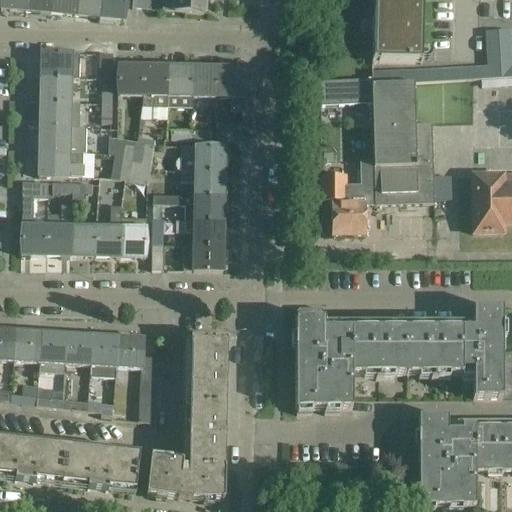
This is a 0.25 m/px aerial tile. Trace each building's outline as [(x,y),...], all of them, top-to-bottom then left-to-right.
[(0,0),(0,12),(24,14),(25,0),(0,0)] [(25,0),(24,14),(48,16),(49,0),(25,0)] [(49,0),(48,16),(73,19),(74,0),(49,0)] [(99,0),(74,0),(73,19),(97,21),(99,0)] [(99,0),(97,21),(124,23),(125,0),(99,0)] [(150,0),(131,0),(131,11),(149,12),(150,0)] [(203,0),(174,0),(174,4),(162,3),(161,13),(202,17),(203,0)] [(372,17),(371,53),(378,53),(378,65),(414,66),(421,66),(422,0),(381,0),(381,17),(372,17)] [(78,56),(70,56),(41,56),(40,80),(69,81),(70,76),(70,68),(78,68),(78,56)] [(111,57),(109,57),(102,57),(101,77),(111,77),(111,57)] [(499,62),(500,81),(511,67),(511,61),(499,62)] [(486,69),(500,81),(499,62),(486,63),(486,69)] [(511,80),(511,67),(500,81),(511,80)] [(141,98),(141,70),(117,69),(116,98),(141,98)] [(480,69),(481,82),(500,81),(486,69),(480,69)] [(166,70),(141,70),(141,98),(142,98),(141,109),(165,110),(165,98),(166,70)] [(191,71),(166,70),(165,98),(165,110),(190,110),(191,99),(191,71)] [(215,100),(215,99),(216,71),(191,71),(191,99),(190,110),(191,110),(191,99),(215,100)] [(216,71),(215,99),(215,100),(230,100),(229,114),(241,114),(242,72),(216,71)] [(430,72),(430,85),(438,85),(437,72),(430,72)] [(408,86),(413,86),(416,86),(415,73),(412,73),(407,73),(408,86)] [(370,87),(379,87),(378,74),(371,74),(370,87)] [(39,105),(69,105),(69,81),(40,80),(39,105)] [(370,82),(320,85),(320,109),(371,107),(370,88),(370,87),(370,82)] [(414,127),(413,86),(408,86),(400,86),(393,87),(386,87),(379,87),(370,87),(370,88),(371,107),(374,209),(379,209),(433,207),(433,198),(431,127),(414,127)] [(101,87),(101,106),(110,106),(111,88),(101,87)] [(69,105),(39,105),(39,129),(77,130),(77,107),(69,106),(69,105)] [(110,127),(110,106),(101,106),(101,127),(110,127)] [(241,126),(215,126),(214,144),(217,144),(240,145),(241,126)] [(77,130),(39,129),(38,154),(85,156),(85,131),(77,131),(77,130)] [(189,143),(189,135),(171,134),(171,143),(189,143)] [(189,135),(189,143),(210,144),(210,135),(189,135)] [(111,162),(120,163),(123,143),(114,142),(108,141),(107,156),(112,157),(111,162)] [(129,165),(132,144),(123,143),(120,163),(129,165)] [(132,144),(129,165),(138,166),(142,146),(132,144)] [(142,146),(138,166),(148,168),(151,147),(142,146)] [(180,174),(224,175),(224,151),(180,150),(180,161),(177,162),(175,166),(175,169),(176,173),(180,174)] [(85,156),(38,154),(38,180),(67,181),(81,181),(82,156),(85,156)] [(110,167),(108,182),(117,183),(120,163),(111,162),(112,157),(107,156),(104,156),(103,166),(110,167)] [(126,185),(129,165),(120,163),(117,183),(108,182),(106,182),(101,182),(105,182),(104,189),(114,190),(113,193),(118,194),(120,184),(126,185)] [(126,185),(135,186),(138,166),(129,165),(126,185)] [(148,168),(138,166),(135,186),(144,187),(148,168)] [(193,186),(193,199),(223,199),(224,175),(180,174),(179,186),(193,186)] [(511,177),(472,178),(472,237),(503,237),(503,227),(511,226),(511,177)] [(365,209),(374,209),(373,190),(345,191),(345,180),(320,180),(320,203),(334,203),(334,207),(330,207),(331,238),(365,238),(365,209)] [(43,259),(44,230),(31,230),(32,203),(44,203),(45,187),(21,186),(21,202),(21,217),(20,259),(43,259)] [(51,196),(69,197),(70,187),(52,187),(51,196)] [(71,197),(70,209),(82,210),(83,197),(91,198),(91,188),(70,187),(69,197),(71,197)] [(183,223),(223,224),(223,199),(193,199),(152,199),(152,208),(184,209),(183,223)] [(43,259),(67,260),(68,230),(69,208),(60,208),(60,230),(44,230),(43,259)] [(93,231),(92,260),(117,261),(118,232),(118,218),(120,210),(110,210),(109,231),(93,231)] [(118,232),(117,261),(145,262),(145,242),(145,222),(135,222),(135,232),(118,232)] [(161,223),(151,223),(151,244),(151,247),(160,247),(160,244),(161,223)] [(174,235),(192,235),(191,248),(222,249),(223,224),(183,223),(174,223),(174,235)] [(93,231),(68,230),(67,260),(92,260),(93,231)] [(160,247),(151,247),(150,274),(162,274),(163,249),(160,249),(160,247)] [(222,253),(222,250),(222,249),(191,248),(191,249),(183,249),(182,274),(191,274),(191,275),(222,276),(222,264),(226,264),(226,253),(222,253)] [(472,312),(472,326),(472,341),(462,341),(462,332),(323,332),(323,315),(319,311),(298,311),(294,315),(294,413),(296,413),(296,418),(311,418),(311,413),(323,413),(323,418),(338,418),(338,413),(351,413),(351,379),(363,379),(363,375),(393,375),(393,378),(418,378),(418,375),(448,375),(448,378),(461,378),(461,371),(472,371),(472,401),(501,401),(501,341),(497,341),(497,328),(501,328),(501,312),(472,312)] [(0,363),(11,365),(13,334),(0,332),(0,363)] [(13,334),(11,365),(36,366),(38,335),(13,334)] [(62,368),(64,337),(38,335),(36,366),(62,368)] [(89,339),(64,337),(62,368),(87,370),(89,339)] [(87,370),(113,372),(115,340),(89,339),(87,370)] [(143,342),(115,340),(113,372),(141,373),(143,342)] [(183,363),(182,402),(225,403),(226,344),(190,343),(190,344),(183,343),(183,363)] [(138,404),(137,427),(149,427),(150,404),(152,378),(139,377),(138,404)] [(34,400),(33,410),(52,412),(53,392),(35,391),(34,400)] [(0,405),(8,407),(9,397),(0,395),(0,405)] [(22,399),(21,408),(33,410),(34,400),(22,399)] [(182,402),(180,459),(224,463),(225,403),(182,402)] [(76,405),(75,414),(87,416),(88,406),(76,405)] [(88,406),(87,416),(101,417),(102,408),(88,406)] [(111,408),(110,422),(133,425),(133,417),(124,416),(124,419),(112,418),(113,408),(111,408)] [(511,428),(447,429),(447,419),(418,420),(418,435),(421,435),(421,448),(418,448),(418,509),(448,509),(448,506),(461,506),(461,509),(475,509),(475,474),(487,474),(487,471),(500,471),(501,474),(511,474),(511,428)] [(65,450),(0,442),(0,482),(61,489),(65,450)] [(137,458),(65,450),(61,489),(133,497),(137,458)] [(180,459),(151,456),(148,479),(145,499),(176,503),(191,504),(223,504),(224,463),(180,459)]
